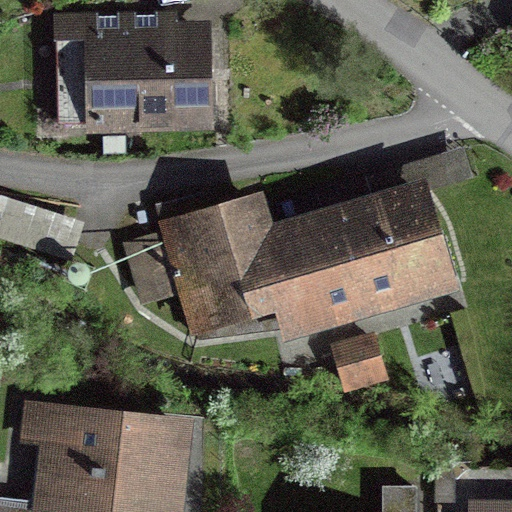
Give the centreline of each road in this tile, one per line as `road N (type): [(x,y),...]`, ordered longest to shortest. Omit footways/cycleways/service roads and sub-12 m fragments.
road 1 (residential): [(492,106),(355,142),(137,179),(0,166)]
road 2 (residential): [(492,106),(348,0)]
